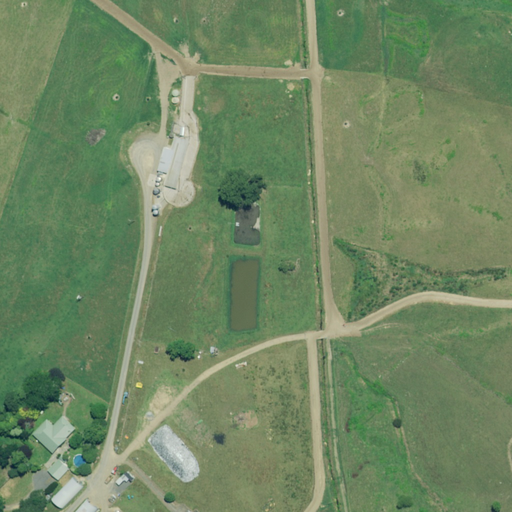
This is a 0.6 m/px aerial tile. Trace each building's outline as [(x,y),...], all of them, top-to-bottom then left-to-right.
[(192,141),(178,137),(174,150),(168,148),(161,171),(170,174),(167,185),(178,189),(192,141)] [(50,419),(35,434),(55,454),(79,429),(66,415),(56,425),(50,419)] [(61,459),(50,471),(60,481),(71,469),(61,459)] [(136,477),(129,469),(124,473),(126,475),(123,478),(126,481),(129,478),(132,481),(136,477)] [(75,477),(54,500),(64,509),(85,486),(75,477)] [(89,499),(77,511),(96,511),(99,509),(89,499)]
